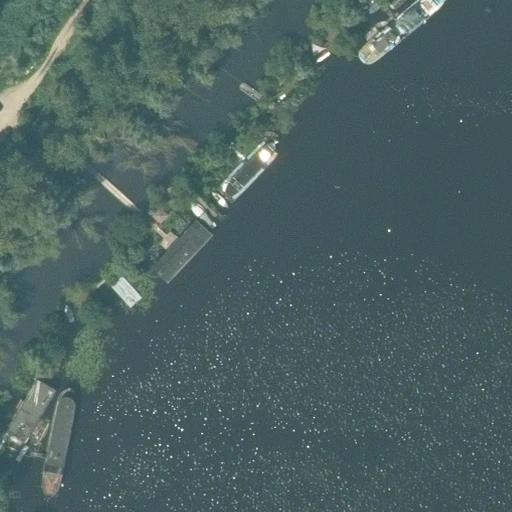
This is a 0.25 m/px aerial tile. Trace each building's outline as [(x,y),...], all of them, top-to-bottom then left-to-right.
[(421,0),(350,56),(365,74),(457,1),(456,0),(421,0)] [(487,0),(485,12),(507,18),(511,0),(487,0)] [(293,141),(340,95),(326,81),(279,128),(293,141)] [(233,200),(280,153),(267,140),(220,186),(233,200)] [(164,279),(211,233),(198,219),(150,266),(164,279)] [(35,371),(0,430),(0,455),(10,462),(58,384),(35,371)]
